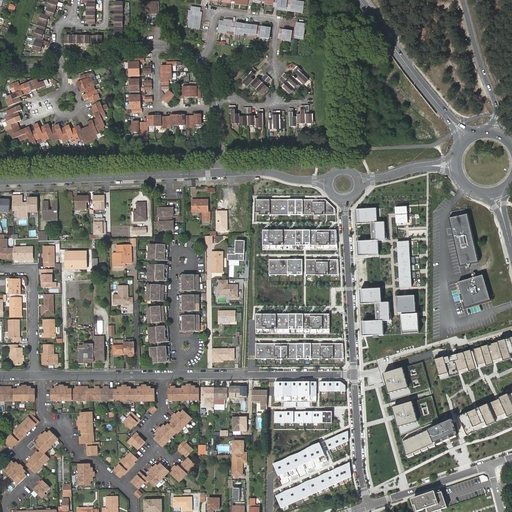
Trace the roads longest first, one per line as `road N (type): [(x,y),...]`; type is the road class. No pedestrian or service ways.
road 1 (residential): [(221,172),(213,80),(201,58),(156,47),(63,65),(0,62)]
road 2 (tertiary): [(221,172),(0,181)]
road 3 (residential): [(344,198),(354,374)]
road 4 (residential): [(354,374),(180,374)]
road 5 (secondary): [(450,118),(361,0)]
road 6 (residential): [(0,268),(33,268),(34,376)]
road 7 (motorway): [(462,0),(496,104),(485,132)]
road 8 (residential): [(354,374),(368,506)]
road 9 (residential): [(368,506),(490,465)]
